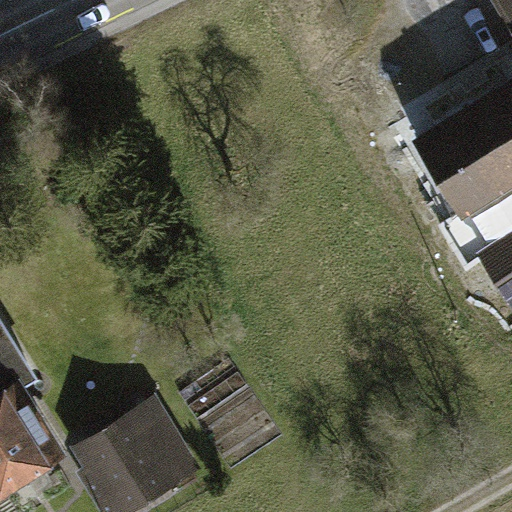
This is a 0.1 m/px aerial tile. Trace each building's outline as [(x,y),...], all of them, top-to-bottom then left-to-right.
[(511,0),(502,0),(511,15),(511,0)] [(511,186),(511,74),(415,135),(465,216),(511,186)] [(511,207),(476,228),(511,290),(511,207)] [(33,375),(0,321),(0,493),(45,467),(41,460),(58,450),(18,385),(33,375)] [(153,511),(212,477),(167,403),(84,453),(95,472),(86,478),(106,511),(153,511)]
